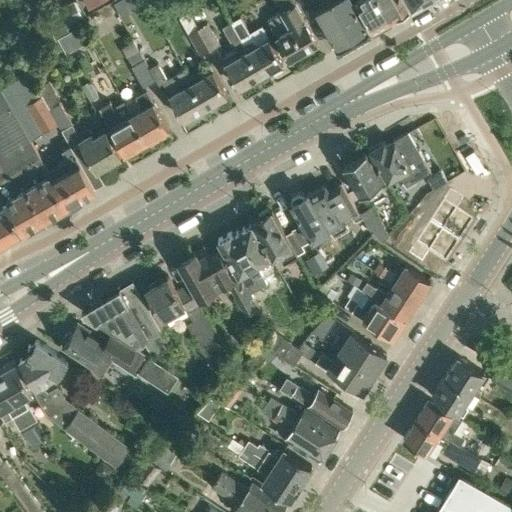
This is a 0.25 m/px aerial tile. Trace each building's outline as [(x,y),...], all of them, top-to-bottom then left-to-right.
[(74,0),(51,13),(54,17),(59,28),(78,18),(82,16),(74,0)] [(112,0),(121,16),(128,12),(121,0),(112,0)] [(276,0),(281,10),(268,17),(274,29),(289,56),(317,41),(294,0),(276,0)] [(337,48),(354,39),(331,0),(319,0),(323,6),(316,10),(337,48)] [(369,30),(352,0),(331,0),(354,39),(369,30)] [(357,0),(372,28),(390,18),(380,0),(357,0)] [(409,7),(405,0),(380,0),(390,18),(398,13),(402,15),(408,12),(408,7),(409,7)] [(200,54),(210,48),(199,27),(190,12),(180,18),(200,54)] [(25,24),(34,39),(52,29),(43,14),(25,24)] [(240,15),(231,20),(261,73),(282,61),(268,36),(262,24),(249,31),(240,15)] [(239,85),(261,73),(231,20),(222,25),(235,49),(223,55),(239,85)] [(207,22),(199,27),(210,48),(219,43),(207,22)] [(143,85),(155,78),(134,41),(122,47),(143,85)] [(205,105),(189,77),(184,68),(167,78),(158,62),(150,66),(159,83),(163,80),(184,117),(205,105)] [(210,64),(198,72),(189,77),(205,105),(226,93),(210,64)] [(1,87),(31,139),(59,124),(51,109),(29,70),(1,87)] [(99,95),(90,79),(81,85),(90,100),(99,95)] [(0,190),(22,228),(68,202),(48,169),(31,139),(1,87),(0,84),(0,190)] [(142,107),(131,112),(146,140),(169,127),(147,88),(135,94),(142,107)] [(124,152),(146,140),(131,112),(124,100),(114,106),(111,99),(99,106),(124,152)] [(61,104),(51,109),(59,124),(62,129),(72,124),(61,104)] [(96,168),(121,154),(104,123),(92,130),(89,125),(76,132),(96,168)] [(408,132),(386,145),(383,140),(379,142),(378,140),(370,145),(371,148),(368,149),(378,166),(385,177),(386,179),(398,172),(405,185),(430,171),(408,132)] [(68,202),(95,187),(71,144),(61,149),(67,159),(48,169),(68,202)] [(373,184),(385,177),(378,166),(375,168),(365,151),(343,164),(359,193),(360,192),(365,199),(378,192),(373,184)] [(427,177),(433,188),(447,180),(441,170),(427,177)] [(303,223),(285,233),(296,254),(304,249),(301,243),(328,227),(333,236),(347,228),(343,220),(349,216),(349,218),(352,216),(354,220),(357,220),(361,217),(358,213),(339,179),(325,187),(324,185),(309,193),(308,191),(304,194),(303,192),(297,191),(292,194),(291,203),(303,223)] [(0,240),(22,228),(0,190),(0,240)] [(429,221),(459,241),(473,219),(457,208),(463,198),(450,190),(429,221)] [(373,230),(382,241),(389,233),(372,205),(358,213),(361,217),(363,216),(372,232),(373,230)] [(296,254),(285,233),(271,209),(268,210),(265,209),(258,213),(258,216),(250,221),(251,222),(250,222),(270,256),(277,252),(282,261),(296,254)] [(459,241),(429,221),(409,253),(422,261),(428,251),(445,262),(459,241)] [(270,256),(250,222),(231,233),(230,230),(218,237),(238,272),(246,267),(250,273),(240,279),(238,279),(255,309),(270,334),(273,329),(251,292),(267,283),(270,288),(284,279),(279,270),(264,279),(256,265),(256,264),(261,266),(268,262),(270,256)] [(255,309),(238,279),(233,271),(229,273),(223,264),(225,263),(218,252),(208,256),(205,250),(196,254),(194,251),(178,260),(198,295),(223,280),(229,291),(231,290),(245,315),(255,309)] [(423,289),(426,291),(431,283),(428,281),(430,279),(406,263),(399,274),(388,267),(388,268),(379,262),(373,270),(393,282),(418,298),(423,289)] [(231,375),(239,366),(207,312),(205,313),(188,283),(176,288),(168,275),(146,287),(162,317),(184,304),(192,319),(187,323),(216,374),(226,368),(231,375)] [(321,292),(330,297),(331,298),(341,283),(331,277),(321,292)] [(417,300),(418,298),(393,282),(387,291),(384,289),(377,285),(375,287),(366,281),(361,288),(364,290),(378,299),(406,317),(411,309),(414,310),(419,302),(417,300)] [(145,343),(149,341),(156,353),(169,345),(139,291),(125,299),(119,287),(102,297),(103,299),(86,308),(85,314),(122,338),(133,345),(143,340),(145,343)] [(408,318),(406,317),(378,299),(370,294),(364,290),(357,301),(349,297),(344,305),(396,337),(408,318)] [(299,303),(303,310),(310,324),(319,318),(307,298),(299,303)] [(330,325),(321,319),(312,330),(323,337),(330,325)] [(146,354),(133,345),(122,338),(117,346),(98,333),(96,335),(76,323),(71,331),(66,334),(64,338),(63,345),(92,363),(87,371),(98,378),(111,358),(124,366),(128,359),(139,366),(146,354)] [(273,349),(293,362),(302,348),(283,336),(284,335),(273,329),(270,334),(264,344),(273,349)] [(339,348),(374,372),(386,354),(352,330),(339,348)] [(47,413),(115,463),(128,444),(65,398),(59,386),(47,391),(43,383),(57,375),(67,359),(36,340),(29,345),(28,356),(21,359),(36,386),(33,388),(47,413)] [(329,368),(361,390),(374,372),(339,348),(333,358),(322,351),(314,361),(327,370),(329,368)] [(488,374),(458,355),(445,374),(471,392),(478,380),(482,383),(488,374)] [(0,370),(0,373),(28,423),(36,419),(24,396),(31,391),(15,362),(12,364),(11,362),(5,365),(6,367),(0,370)] [(511,379),(496,370),(491,378),(511,391),(511,379)] [(19,428),(28,423),(0,373),(0,412),(5,420),(9,418),(12,422),(15,421),(19,428)] [(292,393),(341,425),(351,409),(318,387),(314,394),(298,383),(280,373),(274,382),(292,393)] [(463,404),(471,392),(445,374),(431,395),(462,415),(468,407),(463,404)] [(266,403),(329,443),(338,428),(304,406),(300,413),(278,399),(271,394),(266,403)] [(198,411),(206,420),(218,406),(209,398),(198,411)] [(429,398),(416,419),(459,446),(464,438),(453,431),(461,418),(429,398)] [(319,459),(329,443),(266,403),(261,410),(290,428),(284,436),(319,459)] [(459,446),(416,419),(403,439),(426,453),(435,438),(445,444),(441,451),(482,475),(489,462),(459,446)] [(39,422),(31,427),(41,441),(48,437),(39,422)] [(41,441),(31,427),(23,431),(31,446),(41,441)] [(178,431),(168,445),(178,452),(188,438),(178,431)] [(297,487),(301,481),(254,451),(238,441),(232,437),(227,445),(239,452),(238,454),(248,461),(267,473),(263,481),(290,498),(291,496),(293,497),(299,488),(297,487)] [(254,451),(301,481),(305,476),(306,477),(312,468),(310,467),(311,465),(284,447),(279,455),(259,442),(258,445),(248,439),(246,442),(240,438),(238,441),(254,451)] [(163,443),(151,459),(166,470),(177,453),(163,443)] [(511,474),(511,450),(507,448),(497,465),(511,474)] [(0,473),(3,477),(1,478),(11,492),(13,490),(29,511),(46,511),(8,460),(5,462),(0,454),(0,473)] [(147,458),(134,474),(148,485),(161,468),(147,458)] [(221,469),(216,477),(269,511),(278,511),(286,501),(253,480),(248,486),(221,469)] [(116,492),(136,507),(149,488),(129,474),(116,492)] [(504,511),(510,503),(459,474),(455,479),(436,511),(504,511)] [(510,498),(511,494),(511,479),(506,475),(497,490),(510,498)] [(236,511),(269,511),(216,477),(211,485),(238,502),(233,509),(236,511)] [(101,511),(122,511),(124,510),(110,501),(101,511)]
